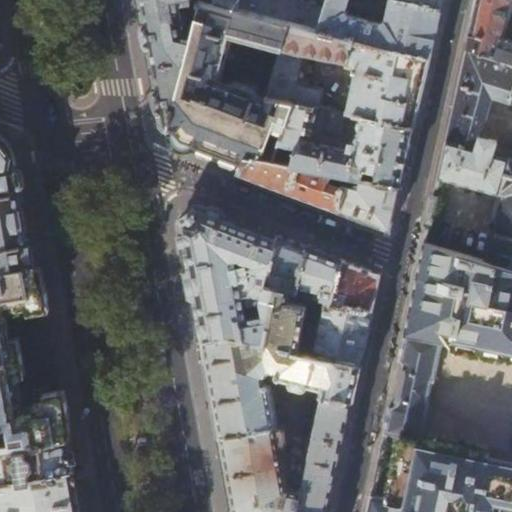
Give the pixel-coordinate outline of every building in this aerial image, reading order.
[(141,0),(164,121),(168,126),(168,127),(202,0),(141,0)] [(215,1),(211,0),(202,0),(168,127),(180,141),(191,145),(199,148),(240,164),(242,165),(246,154),(261,157),(277,115),(288,118),(294,99),(268,94),(269,88),(223,72),(232,39),(280,52),(290,20),(237,6),(215,1)] [(326,2),(326,0),(240,0),(237,6),(290,20),(318,27),(326,2)] [(346,9),(348,0),(326,0),(326,2),(318,27),(431,56),(436,34),(443,7),(417,0),(389,0),(385,18),(379,22),(349,14),(346,9)] [(511,0),(477,0),(477,3),(457,93),(439,176),(506,195),(487,260),(511,267),(511,151),(510,157),(476,147),(492,96),(508,100),(508,99),(511,86),(511,0)] [(318,27),(290,20),(280,52),(269,88),(268,94),(294,99),(319,105),(323,87),(294,82),(303,51),(346,58),(348,59),(350,60),(351,61),(352,62),(354,63),(354,64),(355,66),(355,68),(355,69),(346,110),(415,125),(422,97),(431,56),(318,27)] [(346,110),(319,105),(294,99),(288,118),(286,124),(284,129),(274,159),(345,173),(401,184),(407,159),(415,125),(346,110)] [(0,267),(36,261),(20,168),(14,144),(8,136),(3,129),(2,129),(0,128),(0,267)] [(345,173),(274,159),(261,157),(246,154),(242,165),(238,172),(264,181),(310,199),(337,209),(345,173)] [(396,206),(401,184),(345,173),(337,209),(358,217),(387,228),(391,230),(396,206)] [(269,267),(278,233),(236,217),(200,204),(181,220),(185,239),(191,275),(202,337),(227,331),(266,341),(276,285),(266,282),(265,282),(261,299),(262,309),(248,312),(244,283),(249,280),(252,277),(254,271),(255,266),(262,265),(261,265),(269,267)] [(294,240),(278,233),(269,267),(266,282),(276,285),(295,289),(306,244),(294,240)] [(511,511),(511,267),(487,260),(424,242),(414,290),(406,327),(399,359),(401,360),(404,363),(404,367),(400,387),(397,401),(393,406),(389,407),(367,511),(511,511)] [(324,251),(306,244),(295,289),(333,298),(343,259),(324,251)] [(368,268),(343,259),(333,298),(373,307),(376,296),(381,274),(381,273),(368,268)] [(0,267),(0,446),(68,436),(64,413),(63,404),(44,305),(43,297),(36,261),(0,267)] [(363,354),(365,346),(373,307),(333,298),(295,289),(276,285),(266,341),(227,331),(202,337),(208,368),(210,377),(220,432),(277,422),(270,381),(271,380),(271,379),(267,380),(263,378),(262,371),(267,370),(271,367),(272,364),(278,366),(278,373),(323,386),(321,394),(322,395),(353,400),(357,384),(363,354)] [(353,400),(322,395),(316,424),(302,486),(296,511),(328,511),(340,460),(344,441),(353,400)] [(277,422),(220,432),(230,492),(234,511),(296,511),(302,486),(288,483),(277,422)] [(69,439),(68,436),(0,446),(0,478),(74,468),(71,449),(69,439)] [(74,468),(0,478),(0,511),(82,511),(79,496),(74,468)]
